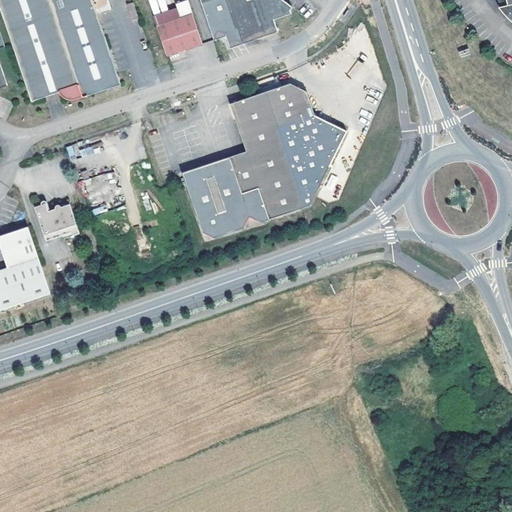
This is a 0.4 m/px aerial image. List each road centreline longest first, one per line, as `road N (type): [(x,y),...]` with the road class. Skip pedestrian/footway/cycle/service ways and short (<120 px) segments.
road 1 (tertiary): [(0,360),(348,239)]
road 2 (residential): [(8,142),(290,46),(337,0)]
